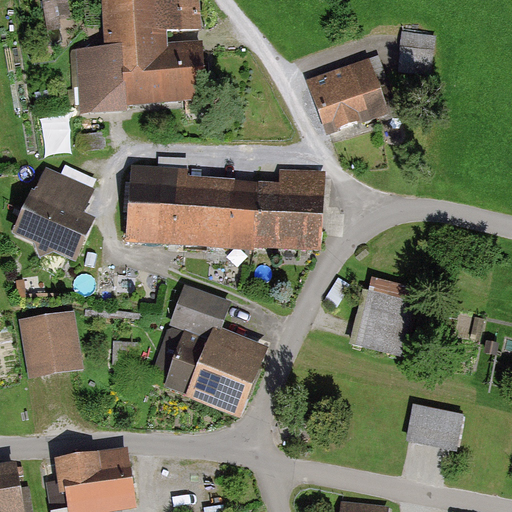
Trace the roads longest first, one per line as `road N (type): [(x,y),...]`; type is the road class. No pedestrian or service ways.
road 1 (unclassified): [(249,452),(311,297),(357,228),(395,210),(424,209),(511,228)]
road 2 (track): [(374,216),(326,156),(286,73),(217,0)]
road 3 (unclassified): [(0,448),(249,452)]
road 4 (residential): [(272,464),(511,510)]
